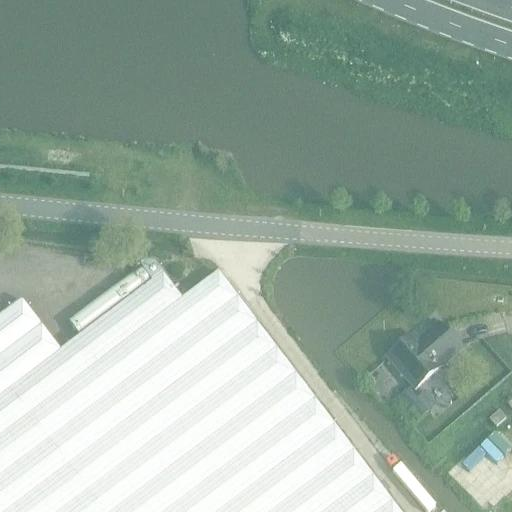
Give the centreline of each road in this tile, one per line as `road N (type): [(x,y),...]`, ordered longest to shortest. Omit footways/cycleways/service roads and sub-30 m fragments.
road 1 (unclassified): [(0,209),(260,237)]
road 2 (unclassified): [(511,248),(260,237)]
road 3 (secondary): [(394,0),(511,45)]
